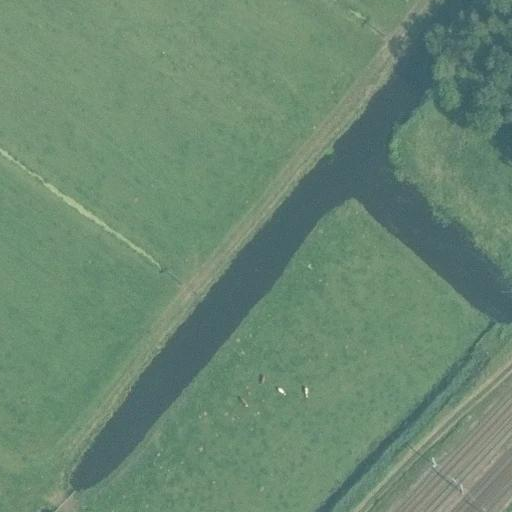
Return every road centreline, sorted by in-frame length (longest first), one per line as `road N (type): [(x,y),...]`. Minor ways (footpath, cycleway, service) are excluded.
road 1 (track): [(430,0),(36,478),(54,499)]
road 2 (track): [(369,511),(511,366)]
